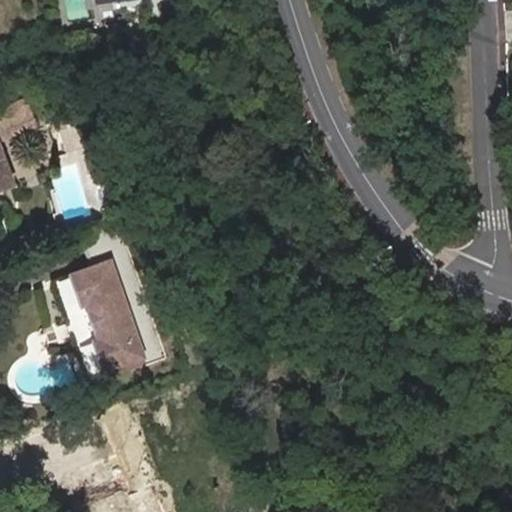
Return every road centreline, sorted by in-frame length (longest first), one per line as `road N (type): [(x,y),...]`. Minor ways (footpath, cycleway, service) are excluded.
road 1 (unclassified): [(293,0),(327,111),(379,205),(423,253),(478,287)]
road 2 (residential): [(481,0),(494,237),(478,287)]
